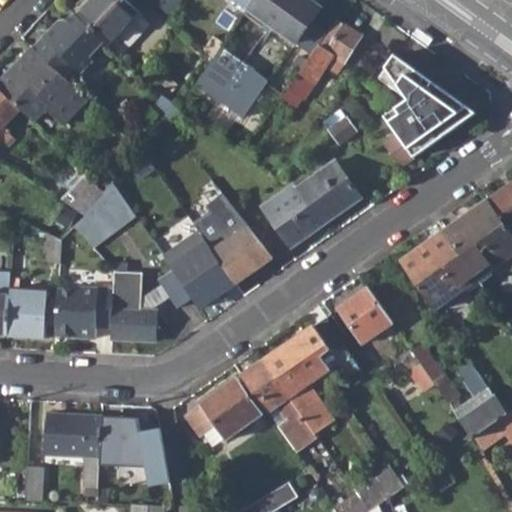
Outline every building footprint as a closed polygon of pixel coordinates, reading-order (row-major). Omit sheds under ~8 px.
[(106,44),(107,46),(140,13),(126,0),(92,0),(77,15),(106,44)] [(153,0),(170,17),(181,4),(176,0),(153,0)] [(233,0),(247,10),(254,0),(233,0)] [(254,0),(247,10),(296,45),(312,22),(322,8),(310,0),(254,0)] [(35,47),(65,77),(76,67),(83,75),(94,63),(90,60),(106,44),(77,15),(63,31),(57,24),(35,47)] [(284,99),(301,110),(336,58),(344,64),(362,38),(336,21),(328,34),(313,56),(284,99)] [(313,56),(328,34),(312,22),(296,45),(313,56)] [(416,26),(412,33),(428,44),(430,41),(433,38),(416,26)] [(35,47),(0,83),(0,88),(22,111),(33,123),(47,108),(65,125),(89,100),(65,77),(35,47)] [(197,88),(244,120),(270,82),(222,50),(197,88)] [(407,99),(383,117),(396,133),(413,156),(476,110),(392,55),(377,79),(407,99)] [(0,142),(6,148),(14,139),(4,129),(22,111),(0,88),(0,142)] [(328,128),(338,141),(355,129),(345,116),(328,128)] [(382,143),(400,167),(414,157),(413,156),(396,133),(382,143)] [(292,190),(320,227),(359,200),(332,162),(294,188),(292,190)] [(116,164),(96,184),(106,195),(112,186),(125,173),(116,164)] [(63,204),(85,218),(106,195),(96,184),(82,171),(78,176),(84,182),(63,204)] [(292,185),(260,208),(289,249),(320,227),(292,190),(294,188),(292,185)] [(93,248),(135,219),(112,186),(106,195),(85,218),(75,228),(93,248)] [(511,186),(489,202),(511,234),(511,186)] [(264,255),(221,193),(207,202),(209,213),(194,223),(198,229),(231,277),(264,255)] [(445,233),(480,284),(511,260),(511,234),(489,202),(445,233)] [(231,277),(198,229),(162,253),(178,276),(193,299),(208,321),(245,297),(231,277)] [(401,264),(435,315),(480,284),(445,233),(401,264)] [(45,265),(61,266),(62,242),(48,235),(45,265)] [(112,338),(156,341),(157,309),(154,309),(142,309),(142,300),(144,274),(129,273),(129,266),(107,265),(115,272),(114,292),(112,326),(112,338)] [(0,271),(0,335),(8,336),(12,280),(13,272),(0,271)] [(170,298),(178,310),(193,299),(178,276),(162,287),(170,298)] [(8,336),(46,339),(48,294),(20,292),(20,280),(12,280),(8,336)] [(336,306),(361,341),(390,321),(365,286),(336,306)] [(170,298),(162,287),(142,300),(142,309),(154,309),(170,298)] [(114,292),(79,291),(79,294),(59,293),(56,336),(95,338),(96,326),(112,326),(114,292)] [(264,355),(320,433),(336,421),(308,382),(329,367),(318,352),(327,346),(310,322),(264,355)] [(409,348),(436,386),(446,379),(420,340),(409,348)] [(320,433),(264,355),(239,372),(266,410),(271,407),(276,408),(283,418),(276,423),(295,451),(320,433)] [(454,406),(460,414),(491,392),(486,383),(470,362),(456,371),(471,393),(454,406)] [(215,423),(226,439),(263,413),(234,372),(181,409),(199,434),(215,423)] [(505,411),(491,392),(460,414),(473,434),(505,411)] [(81,486),(96,487),(98,460),(99,414),(46,411),(44,453),(82,455),(81,486)] [(98,460),(145,462),(149,483),(169,479),(159,424),(139,429),(136,415),(99,414),(98,460)] [(423,478),(436,498),(457,484),(443,464),(423,478)] [(28,502),(44,503),(46,470),(30,469),(28,502)] [(373,499),(380,509),(382,508),(389,502),(409,488),(403,478),(373,499)] [(334,506),(338,511),(369,511),(355,492),(334,506)] [(392,511),(389,502),(382,508),(383,511),(392,511)] [(254,511),(275,511),(269,503),(254,511)]
